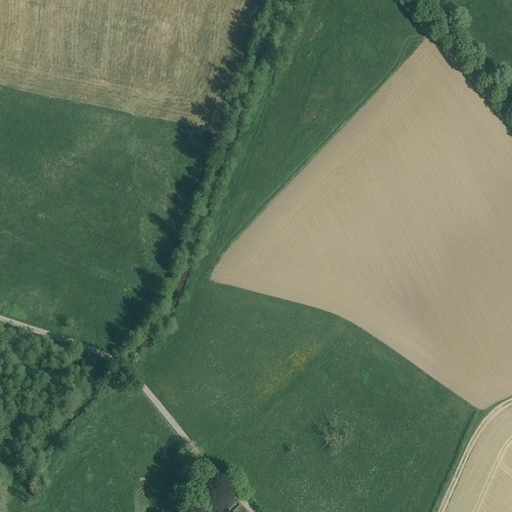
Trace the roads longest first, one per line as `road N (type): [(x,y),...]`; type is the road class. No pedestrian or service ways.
road 1 (track): [(0,319),(114,361),(205,464)]
road 2 (track): [(511,401),(494,410),(479,433),(442,511)]
